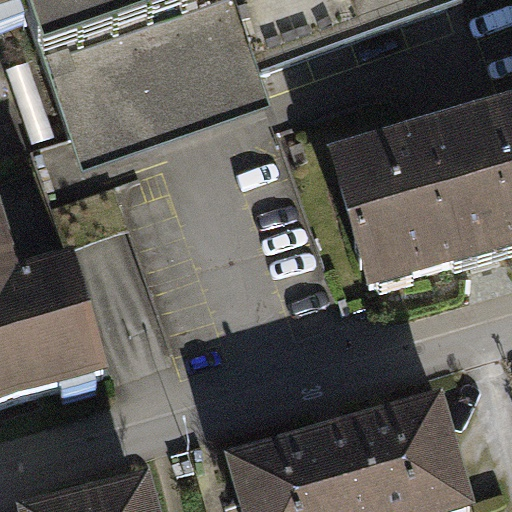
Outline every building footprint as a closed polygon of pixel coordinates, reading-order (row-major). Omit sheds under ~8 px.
[(18,0),(0,0),(0,39),(29,29),(18,0)] [(18,0),(29,29),(83,188),(275,120),(263,89),(465,16),(459,0),(18,0)] [(339,185),(372,298),(479,267),(511,257),(511,129),(388,166),(387,162),(346,174),(339,185)] [(0,223),(0,425),(108,395),(75,275),(41,284),(20,290),(1,223),(0,223)] [(227,466),(239,511),(475,511),(446,405),(337,436),(227,466)] [(156,511),(149,480),(21,511),(156,511)]
